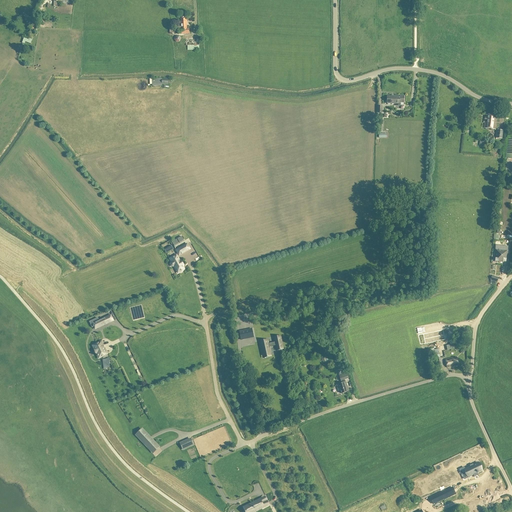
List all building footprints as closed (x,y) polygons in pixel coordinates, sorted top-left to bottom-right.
[(186,25),(186,17),(180,17),(180,21),(178,21),(178,26),(179,34),(189,34),(189,25),(186,25)] [(199,50),(199,39),(186,39),(186,45),(187,45),(187,50),(199,50)] [(404,103),(404,96),(400,95),(400,96),(387,96),(387,103),(394,104),(394,106),(400,106),(400,102),(404,103)] [(495,129),(497,115),(486,114),(484,128),(495,129)] [(176,250),(179,255),(187,251),(184,245),(176,250)] [(507,259),(507,250),(496,249),(495,261),(503,262),(506,262),(506,259),(507,259)] [(183,265),(181,261),(180,261),(176,255),(170,258),(171,262),(170,263),(170,264),(171,266),(172,266),(173,266),(174,266),(178,273),(179,272),(181,272),(182,271),(182,270),(184,269),(182,265),(183,265)] [(497,282),(498,277),(492,275),(491,276),(490,276),(489,279),(491,279),(490,280),(490,282),(495,284),(496,282),(497,282)] [(93,324),(94,326),(95,329),(107,323),(105,318),(93,324)] [(253,337),(252,329),(239,331),(241,339),(253,337)] [(270,353),(268,347),(276,345),(277,350),(283,349),(280,336),(274,337),(275,342),(268,343),(267,340),(260,341),(263,354),(270,353)] [(103,346),(102,347),(101,345),(100,343),(93,346),(94,349),(96,354),(97,354),(99,358),(104,355),(103,354),(106,353),(103,346)] [(250,359),(257,358),(255,345),(245,347),(247,355),(249,355),(250,359)] [(440,358),(438,349),(434,350),(434,348),(431,349),(433,359),(440,358)] [(458,365),(457,357),(445,359),(447,367),(458,365)] [(349,391),(346,382),(345,382),(345,379),(348,378),(345,369),(338,372),(341,381),(342,383),(336,385),(338,391),(340,390),(341,393),(349,391)] [(153,441),(142,430),(135,435),(147,447),(153,441)] [(189,447),(186,441),(180,443),(183,449),(189,447)] [(482,470),(478,463),(473,465),(473,464),(472,464),(473,464),(470,466),(470,465),(469,465),(470,466),(465,469),(464,467),(460,469),(462,474),(466,472),(468,477),(473,474),(474,477),(474,476),(477,474),(478,475),(477,472),(482,470)] [(228,472),(230,477),(239,473),(235,465),(230,467),(231,471),(228,472)] [(452,487),(441,492),(444,498),(444,499),(455,494),(452,487)] [(441,491),(430,496),(433,503),(444,498),(441,492),(441,491)] [(264,507),(260,499),(253,502),(254,503),(245,507),(247,511),(251,511),(255,511),(264,507)]
